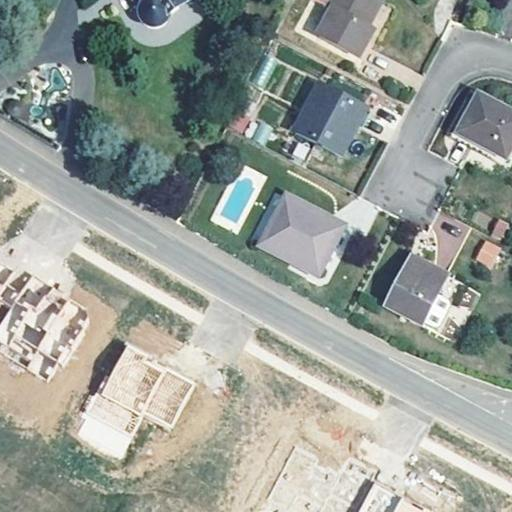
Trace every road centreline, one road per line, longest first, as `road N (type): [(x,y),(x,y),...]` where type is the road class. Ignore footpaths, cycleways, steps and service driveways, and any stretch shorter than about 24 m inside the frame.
road 1 (tertiary): [(511,441),(0,150)]
road 2 (residential): [(412,197),(405,170),(445,81),(467,59),(511,59)]
